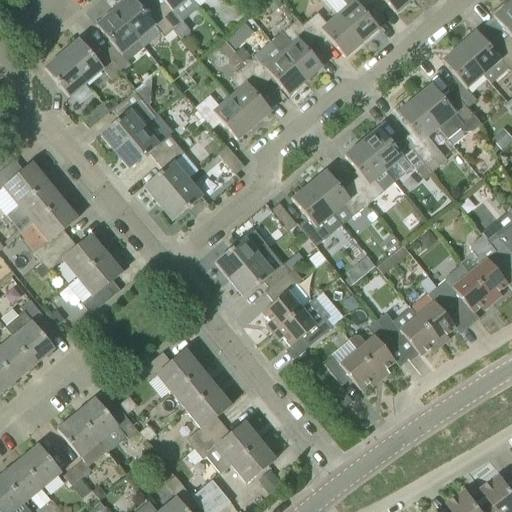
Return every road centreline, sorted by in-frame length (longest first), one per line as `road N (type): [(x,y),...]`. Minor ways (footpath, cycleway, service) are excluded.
road 1 (residential): [(159,271),(252,194),(274,141),(461,0)]
road 2 (residential): [(338,479),(159,271)]
road 3 (residential): [(159,271),(52,142),(15,120)]
road 4 (residential): [(371,511),(511,429)]
road 5 (residential): [(419,426),(416,402),(430,379),(511,332)]
